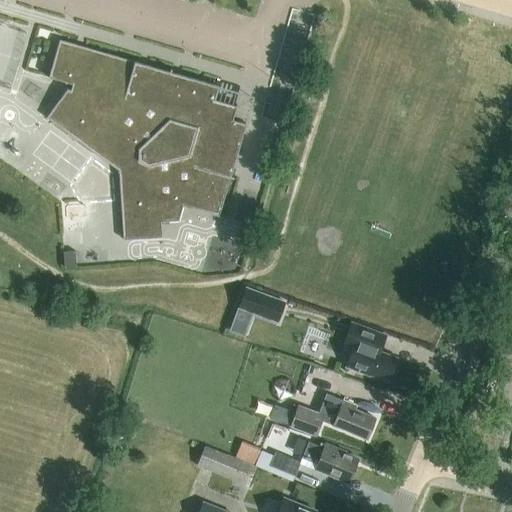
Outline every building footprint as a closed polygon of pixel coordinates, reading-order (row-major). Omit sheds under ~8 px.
[(217,86),(60,40),(48,80),(72,87),(69,91),(67,91),(46,119),(117,172),(121,241),(160,240),(160,222),(178,220),(182,205),(219,215),(244,123),(234,120),(238,106),(214,99),(217,86)] [(76,251),(64,252),(64,267),(77,266),(76,251)] [(284,302),(256,292),(255,295),(248,293),(244,305),(251,308),(250,311),(277,320),(284,302)] [(357,371),(369,376),(370,374),(388,381),(396,358),(379,352),(385,335),(352,322),(344,344),(353,347),(346,367),(357,371)] [(367,439),(375,418),(354,409),(356,406),(343,400),(333,425),(367,439)] [(317,436),(325,414),(297,404),(289,426),(317,436)] [(261,447),(232,436),(225,452),(254,464),(261,447)] [(323,449),(308,442),(302,457),(317,463),(315,468),(349,482),(358,459),(344,453),(345,452),(325,444),(323,449)] [(249,486),(257,467),(205,445),(197,465),(249,486)] [(261,447),(254,464),(267,469),(274,453),(261,447)] [(295,475),(301,462),(275,452),(269,465),(295,475)] [(314,511),(315,511),(284,498),(278,511),(314,511)] [(230,511),(202,500),(197,511),(230,511)]
